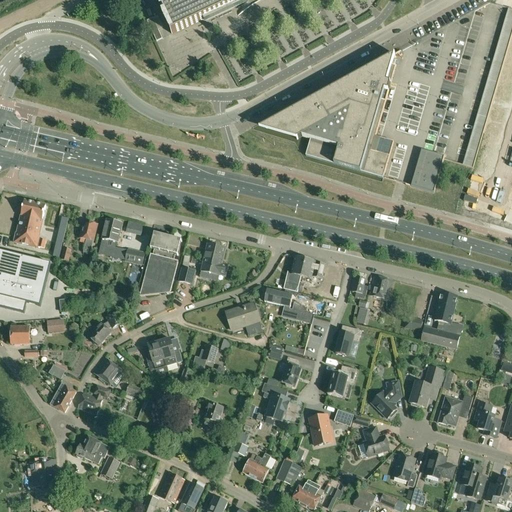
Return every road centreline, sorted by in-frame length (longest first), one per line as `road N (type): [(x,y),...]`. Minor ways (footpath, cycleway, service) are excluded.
road 1 (primary): [(511,256),(0,130)]
road 2 (primary): [(31,163),(511,278)]
road 3 (unclassified): [(0,91),(20,59),(65,46),(94,57),(138,106),(176,122),(214,123),(387,33)]
road 4 (residential): [(64,424),(108,350),(137,328),(244,290),(280,245)]
road 5 (residential): [(52,191),(280,245)]
road 6 (residential): [(269,511),(159,458),(64,424)]
road 7 (residential): [(351,263),(511,307)]
road 8 (residential): [(351,263),(309,398)]
